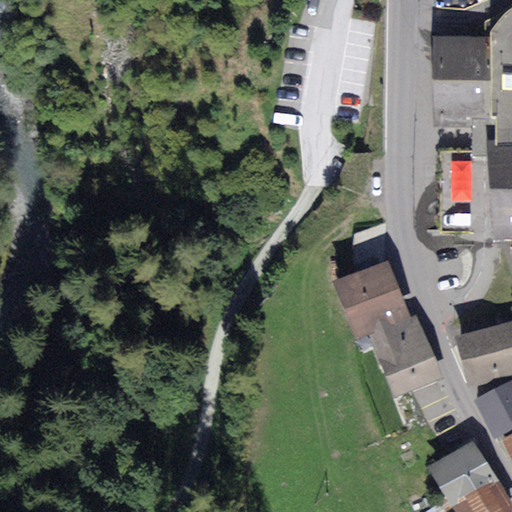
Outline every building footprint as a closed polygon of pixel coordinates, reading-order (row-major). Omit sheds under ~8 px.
[(478,134),(479,156),(511,152),(511,14),(507,16),(485,29),(475,45),(478,134)] [(478,134),(475,45),(423,46),(427,136),(478,134)] [(511,152),(479,156),(484,253),(511,253),(511,152)] [(381,268),(317,295),(345,361),(356,356),(409,334),(381,268)] [(511,331),(458,344),(471,397),(511,386),(511,331)] [(409,334),(356,356),(389,412),(435,388),(409,334)] [(511,388),(484,398),(496,434),(511,428),(511,388)] [(503,511),(461,448),(419,477),(442,511),(503,511)]
